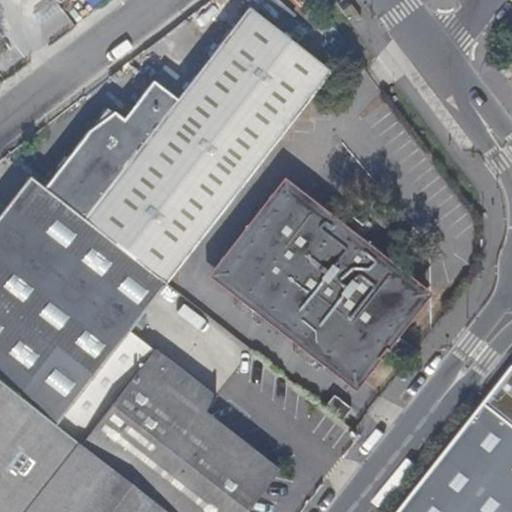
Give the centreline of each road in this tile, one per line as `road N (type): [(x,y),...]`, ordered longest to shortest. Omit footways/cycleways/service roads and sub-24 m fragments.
road 1 (residential): [(355,511),(511,316)]
road 2 (residential): [(0,110),(147,0)]
road 3 (residential): [(511,160),(437,47)]
